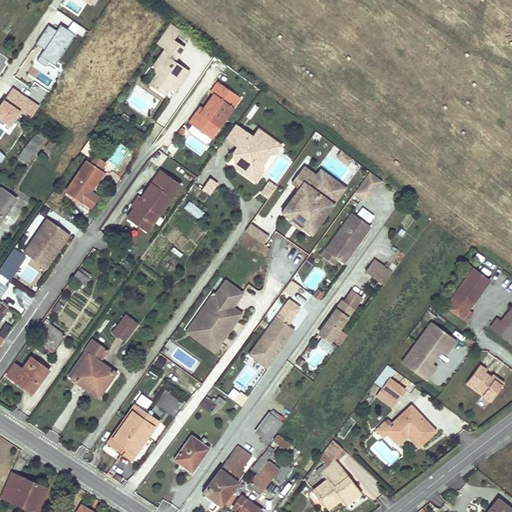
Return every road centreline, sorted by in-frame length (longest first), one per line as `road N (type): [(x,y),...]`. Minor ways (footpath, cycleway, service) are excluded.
road 1 (residential): [(0,363),(155,134)]
road 2 (residential): [(71,464),(231,239)]
road 3 (residential): [(511,421),(397,511)]
